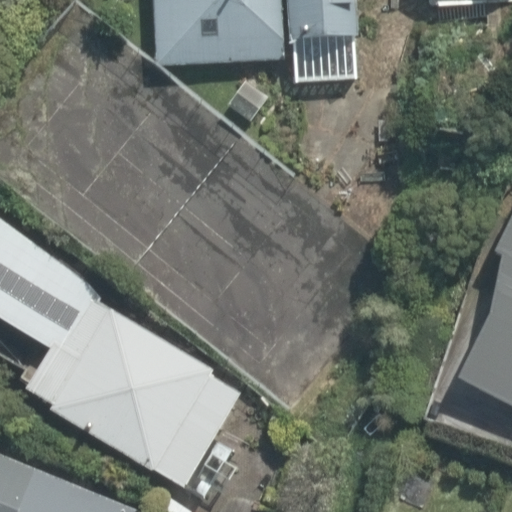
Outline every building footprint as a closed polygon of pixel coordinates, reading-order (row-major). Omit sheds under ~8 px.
[(139,0),(142,69),(284,65),(284,86),(352,84),(348,0),(139,0)] [(424,0),(425,12),(474,13),(473,0),(424,0)] [(511,165),(464,253),(483,263),(475,279),(483,283),(439,368),(511,405),(511,165)] [(0,220),(0,334),(30,351),(5,388),(172,494),(235,390),(127,316),(124,320),(71,284),(83,266),(61,251),(55,258),(0,220)] [(120,511),(50,485),(39,511),(36,511),(2,499),(0,504),(0,503),(0,511),(120,511)]
